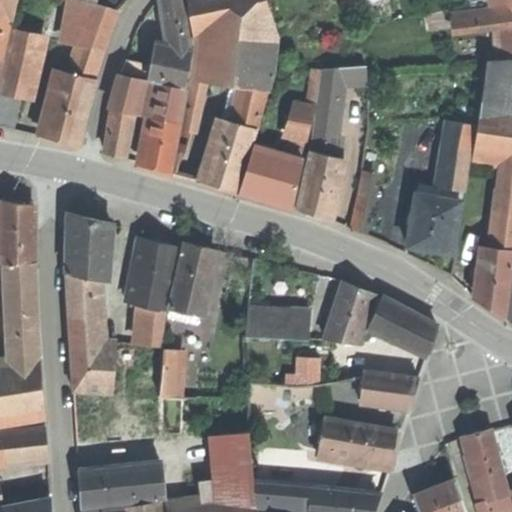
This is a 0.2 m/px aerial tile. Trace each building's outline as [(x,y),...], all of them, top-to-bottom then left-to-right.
[(0,0),(0,12),(14,16),(18,0),(0,0)] [(70,0),(65,42),(83,45),(96,3),(85,0),(70,0)] [(160,0),(168,45),(194,50),(194,47),(194,34),(189,35),(183,0),(160,0)] [(268,0),(187,0),(194,34),(257,24),(280,34),(268,0)] [(83,45),(74,72),(96,78),(118,10),(96,3),(83,45)] [(452,28),(511,20),(511,3),(491,6),(477,7),(451,11),(452,28)] [(5,59),(14,16),(0,12),(0,57),(2,58),(5,59)] [(277,53),(280,34),(257,24),(194,34),(194,47),(221,51),(253,49),(277,53)] [(38,36),(13,31),(0,87),(25,93),(38,36)] [(497,57),(511,55),(511,35),(511,34),(495,37),(497,57)] [(155,61),(150,80),(188,89),(191,76),(194,50),(168,45),(159,42),(155,61)] [(276,71),(277,53),(253,49),(221,51),(194,47),(194,50),(191,76),(204,79),(246,87),(270,91),(276,71)] [(511,58),(488,60),(482,101),(511,105),(511,58)] [(367,65),(346,66),(344,83),(367,81),(367,65)] [(321,67),(310,149),(326,153),(329,132),(339,134),(344,83),(346,66),(321,67)] [(74,72),(59,68),(42,134),(60,139),(79,144),(96,78),(74,72)] [(132,111),(151,115),(183,122),(186,103),(188,89),(150,80),(121,73),(113,107),(132,111)] [(201,106),(204,79),(191,76),(188,89),(186,103),(201,106)] [(0,124),(17,129),(25,93),(0,87),(0,89),(0,124)] [(258,129),(270,91),(246,87),(237,122),(255,128),(258,129)] [(474,153),(509,159),(511,159),(511,105),(482,101),(474,153)] [(189,135),(201,106),(186,103),(183,122),(182,133),(189,135)] [(123,156),(132,111),(113,107),(105,151),(123,156)] [(295,113),(286,137),(308,142),(313,113),(295,113)] [(174,172),(182,133),(183,122),(151,115),(142,162),(157,167),(174,172)] [(237,190),(255,128),(237,122),(221,118),(203,180),(219,185),(237,190)] [(451,120),(442,186),(462,189),(465,189),(474,123),(451,120)] [(286,137),(281,152),(305,158),(308,142),(286,137)] [(281,152),(254,144),(241,192),(265,199),(292,206),(305,158),(281,152)] [(310,149),(296,208),(311,212),(329,216),(344,157),(326,153),(310,149)] [(503,189),(496,246),(511,248),(511,159),(509,159),(503,189)] [(351,226),(366,233),(377,171),(361,169),(351,226)] [(429,249),(453,253),(461,200),(440,197),(442,186),(423,183),(421,194),(415,194),(408,246),(429,249)] [(462,189),(442,186),(440,197),(461,200),(462,189)] [(2,263),(9,263),(38,262),(36,204),(17,201),(1,198),(2,263)] [(113,225),(68,214),(68,273),(104,281),(105,264),(110,264),(113,225)] [(159,241),(140,237),(126,301),(145,305),(167,310),(181,246),(159,241)] [(185,241),(171,306),(202,313),(216,248),(199,244),(185,241)] [(489,306),(505,316),(511,260),(511,248),(496,246),(484,245),(477,298),(489,306)] [(9,263),(12,361),(41,357),(38,262),(9,263)] [(103,296),(104,281),(68,273),(67,287),(98,295),(103,296)] [(374,290),(343,280),(325,337),(357,343),(374,290)] [(138,392),(161,394),(163,348),(101,343),(98,295),(67,287),(74,390),(115,393),(115,391),(138,392)] [(439,325),(383,295),(369,328),(429,355),(434,339),(439,325)] [(275,306),(248,304),(245,334),(307,339),(310,308),(275,306)] [(162,344),(167,310),(145,305),(139,343),(162,344)] [(179,349),(163,348),(161,394),(177,395),(179,349)] [(12,361),(0,362),(0,423),(46,416),(41,357),(12,361)] [(303,384),(323,383),(323,357),(302,357),(303,384)] [(418,377),(364,369),(361,400),(410,407),(414,392),(418,377)] [(160,433),(161,394),(138,392),(137,433),(160,433)] [(100,394),(75,393),(77,432),(103,434),(100,394)] [(197,395),(177,395),(161,394),(160,433),(197,433),(197,395)] [(318,452),(333,454),(338,418),(323,416),(318,452)] [(333,454),(390,463),(393,447),(396,427),(338,418),(333,454)] [(47,427),(0,431),(0,462),(49,456),(48,442),(47,427)] [(230,488),(255,486),(254,482),(249,430),(221,433),(226,474),(228,473),(230,488)] [(478,434),(465,437),(483,503),(487,501),(510,495),(493,430),(478,434)] [(161,464),(136,466),(137,481),(163,478),(161,464)] [(136,466),(79,472),(81,492),(83,506),(139,500),(137,481),(136,466)] [(165,497),(163,478),(137,481),(139,500),(165,497)] [(433,489),(414,496),(419,511),(468,511),(457,480),(433,489)] [(255,489),(258,511),(257,511),(308,511),(306,492),(306,487),(305,484),(280,483),(254,482),(255,486),(255,489)] [(352,491),(306,487),(306,492),(353,496),(352,491)] [(257,511),(258,511),(255,489),(165,497),(167,511),(257,511)] [(353,496),(306,492),(308,511),(371,511),(378,499),(353,496)] [(4,502),(0,503),(0,511),(52,511),(52,494),(4,502)] [(511,511),(511,500),(510,495),(487,501),(490,511),(511,511)] [(164,511),(162,500),(131,505),(132,511),(164,511)]
